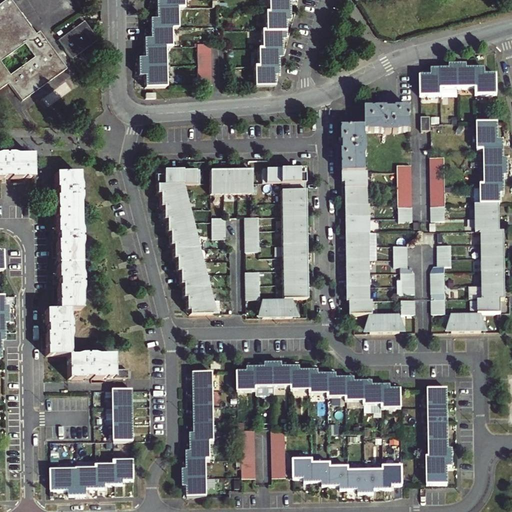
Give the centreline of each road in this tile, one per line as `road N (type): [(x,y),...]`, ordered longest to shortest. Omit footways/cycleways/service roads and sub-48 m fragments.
road 1 (residential): [(0,222),(22,227),(29,241),(30,511)]
road 2 (residential): [(325,332),(359,359),(477,357),(480,443)]
road 3 (residential): [(127,149),(322,144)]
road 4 (residential): [(321,95),(400,58),(503,31)]
road 5 (residential): [(127,149),(171,334)]
road 6 (residential): [(325,332),(322,144)]
road 7 (residential): [(151,511),(152,477),(173,444),(171,334)]
road 8 (residential): [(135,114),(306,100)]
road 9 (residential): [(171,334),(325,332)]
road 10 (residential): [(116,0),(118,99),(135,114)]
